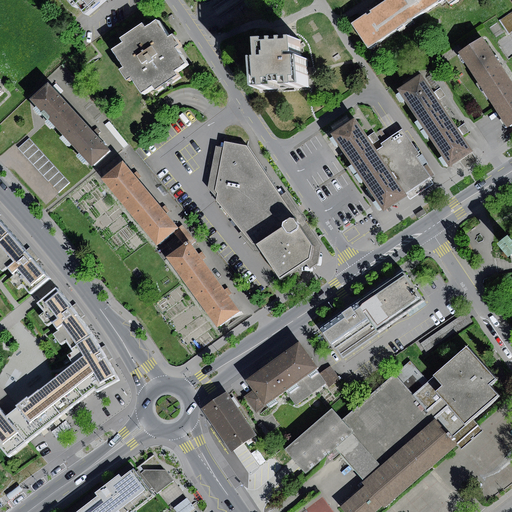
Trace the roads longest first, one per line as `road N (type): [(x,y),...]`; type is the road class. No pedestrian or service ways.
road 1 (residential): [(173,0),(359,273)]
road 2 (residential): [(0,189),(154,387)]
road 3 (secondary): [(359,273),(186,393)]
road 4 (residential): [(427,227),(511,345)]
road 5 (secondary): [(147,423),(32,511)]
